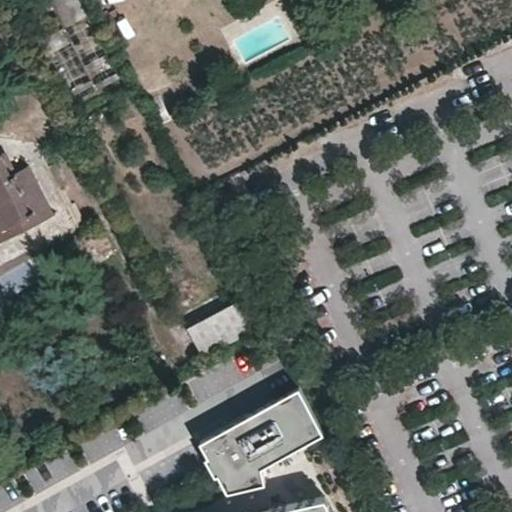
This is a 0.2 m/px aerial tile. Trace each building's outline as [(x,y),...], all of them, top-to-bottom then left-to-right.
[(121,78),(79,0),(53,0),(30,13),(76,101),(121,78)] [(0,239),(53,212),(29,166),(12,176),(2,156),(0,156),(0,239)] [(244,298),(190,328),(206,356),(259,327),(244,298)] [(294,378),(216,424),(237,471),(269,461),(268,445),(296,436),(321,429),(294,378)] [(334,511),(325,495),(251,511),(334,511)]
